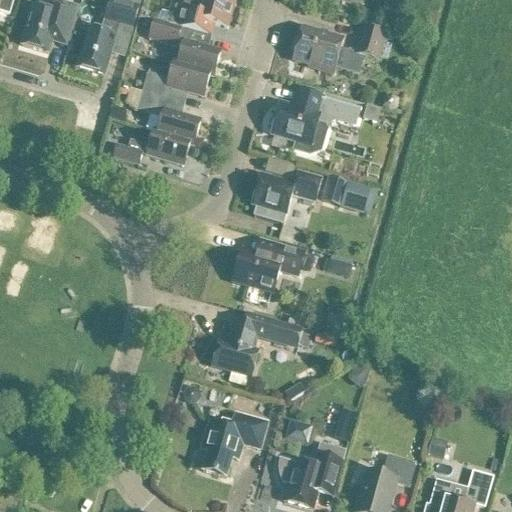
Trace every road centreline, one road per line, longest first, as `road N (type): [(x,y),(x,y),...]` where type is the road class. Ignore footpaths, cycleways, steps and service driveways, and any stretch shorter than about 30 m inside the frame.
road 1 (residential): [(135,253),(217,212),(259,74),(265,0)]
road 2 (residential): [(135,253),(142,306),(113,445),(122,476),(152,511)]
road 3 (residential): [(0,175),(83,201),(135,253)]
